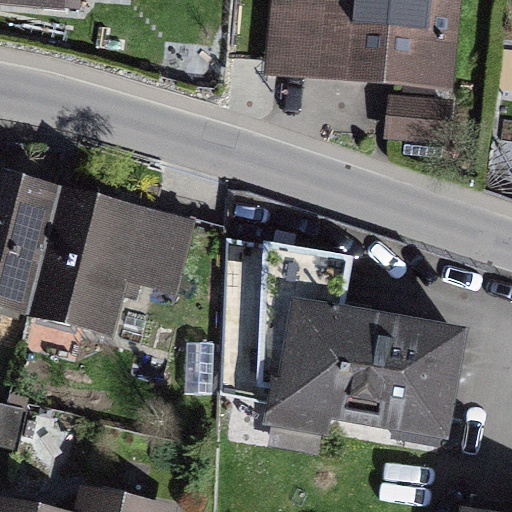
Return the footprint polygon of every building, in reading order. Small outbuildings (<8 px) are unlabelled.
[(128,0),(3,0),(2,15),(86,23),(88,3),(128,7),(128,0)] [(281,0),(274,90),(462,107),(471,0),(281,0)] [(458,117),(397,112),(393,151),(455,157),(458,117)] [(71,202),(0,184),(0,321),(38,331),(71,202)] [(203,235),(71,202),(38,331),(121,352),(133,305),(182,317),(203,235)] [(476,344),(301,310),(278,429),(453,463),(476,344)] [(33,420),(0,413),(0,457),(25,462),(33,420)] [(159,511),(89,499),(86,511),(159,511)]
